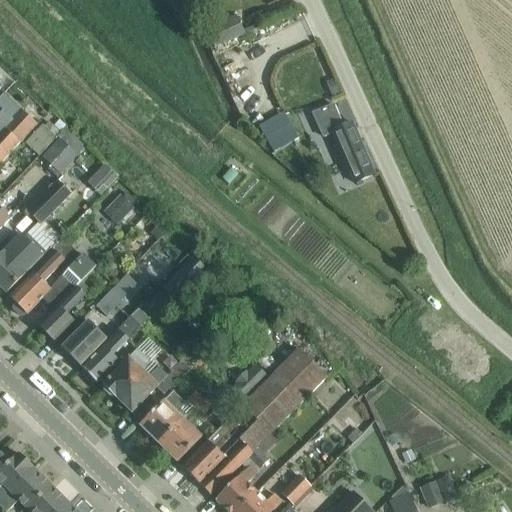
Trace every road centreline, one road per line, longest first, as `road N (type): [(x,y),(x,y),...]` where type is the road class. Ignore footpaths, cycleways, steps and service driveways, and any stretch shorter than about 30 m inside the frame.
road 1 (unclassified): [(308,0),(434,267),(470,314),(511,349)]
road 2 (tertiary): [(142,511),(0,371)]
